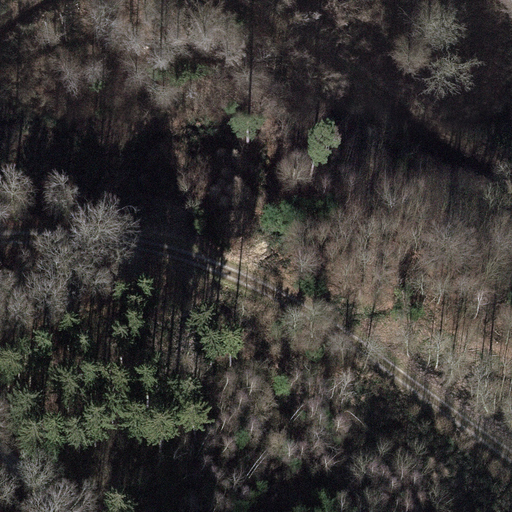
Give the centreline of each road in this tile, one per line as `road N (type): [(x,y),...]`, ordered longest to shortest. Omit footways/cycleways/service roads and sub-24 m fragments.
road 1 (track): [(0,234),(167,246),(345,328)]
road 2 (track): [(511,453),(345,328)]
